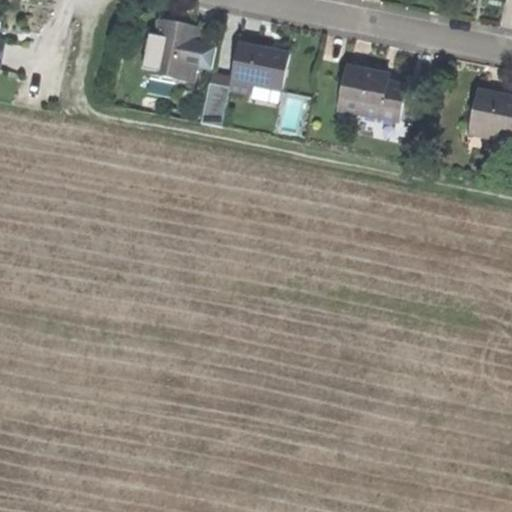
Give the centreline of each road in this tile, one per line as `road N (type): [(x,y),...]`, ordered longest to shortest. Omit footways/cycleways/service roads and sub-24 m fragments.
road 1 (track): [(94,0),(79,88),(92,112),(108,120),(511,202)]
road 2 (residential): [(263,0),(511,50)]
